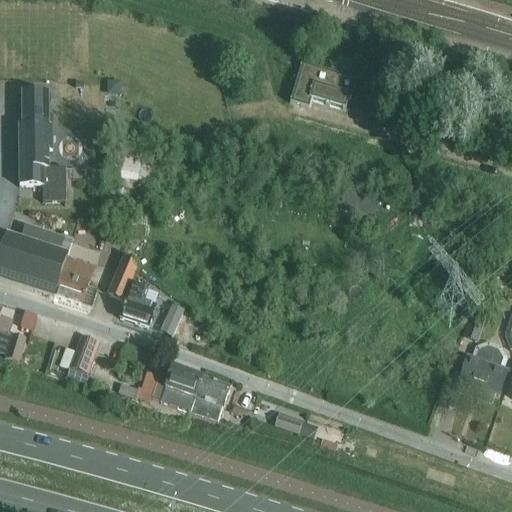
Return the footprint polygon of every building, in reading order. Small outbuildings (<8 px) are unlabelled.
[(302,68),(290,107),(309,112),(311,104),(345,114),(349,102),(350,103),(356,84),(302,68)] [(19,172),(49,172),(49,154),(53,154),(52,129),(47,130),(47,96),(22,96),(22,130),(19,130),(19,172)] [(149,186),(153,161),(142,159),(142,158),(110,153),(106,176),(121,178),(123,184),(138,185),(149,186)] [(49,172),(19,172),(19,191),(42,191),(42,196),(42,206),(62,206),(66,206),(66,172),(56,172),(49,172)] [(0,258),(0,284),(50,300),(82,310),(92,313),(97,295),(87,293),(93,271),(66,262),(71,246),(25,230),(20,244),(6,239),(0,258)] [(137,268),(122,261),(107,298),(121,304),(137,268)] [(120,323),(149,332),(155,311),(144,307),(148,295),(131,290),(120,323)] [(184,316),(173,311),(161,335),(172,340),(184,316)] [(11,326),(0,322),(0,318),(1,315),(0,314),(0,335),(7,338),(11,326)] [(26,318),(23,327),(33,331),(36,321),(26,318)] [(471,320),(463,342),(477,347),(485,325),(471,320)] [(4,345),(0,356),(0,360),(5,362),(5,363),(19,367),(26,344),(12,340),(10,347),(4,345)] [(81,342),(76,356),(70,373),(87,378),(98,348),(81,342)] [(498,355),(488,352),(479,355),(476,364),(468,361),(459,385),(498,399),(507,375),(499,373),(502,363),(498,355)] [(76,356),(67,353),(60,371),(69,374),(70,372),(70,373),(76,356)] [(202,382),(172,372),(168,383),(160,380),(152,404),(190,417),(202,382)] [(231,392),(202,382),(190,417),(219,427),(231,392)] [(277,421),(272,436),(297,444),(302,430),(277,421)]
